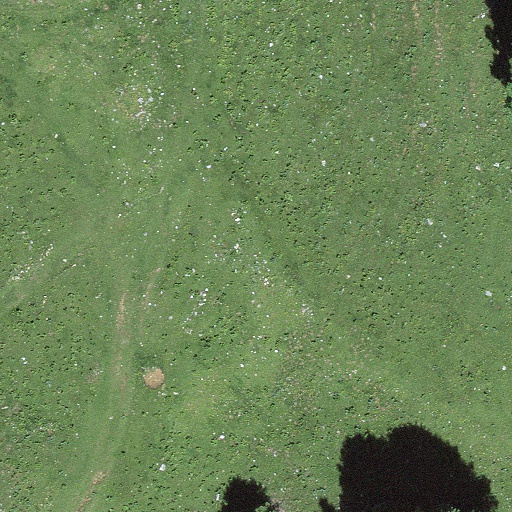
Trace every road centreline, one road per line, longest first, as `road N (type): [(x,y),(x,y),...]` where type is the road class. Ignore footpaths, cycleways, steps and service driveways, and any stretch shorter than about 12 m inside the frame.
road 1 (track): [(222,0),(194,157),(77,277),(0,323)]
road 2 (track): [(194,157),(85,511)]
